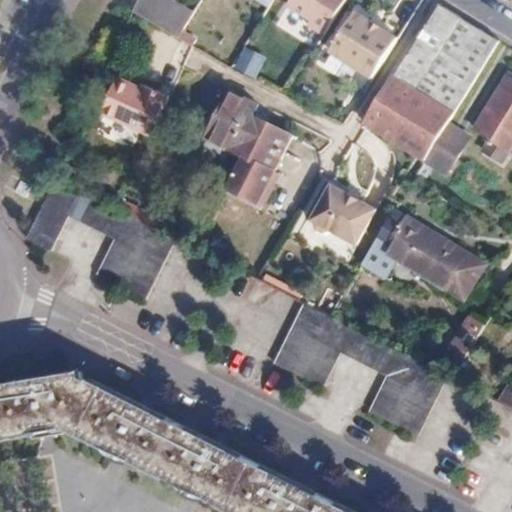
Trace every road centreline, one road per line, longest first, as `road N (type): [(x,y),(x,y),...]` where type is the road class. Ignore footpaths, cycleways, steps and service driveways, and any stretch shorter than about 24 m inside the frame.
road 1 (residential): [(445,511),(103,339)]
road 2 (unknown): [(427,0),(358,119)]
road 3 (residential): [(103,339),(44,297),(5,252)]
